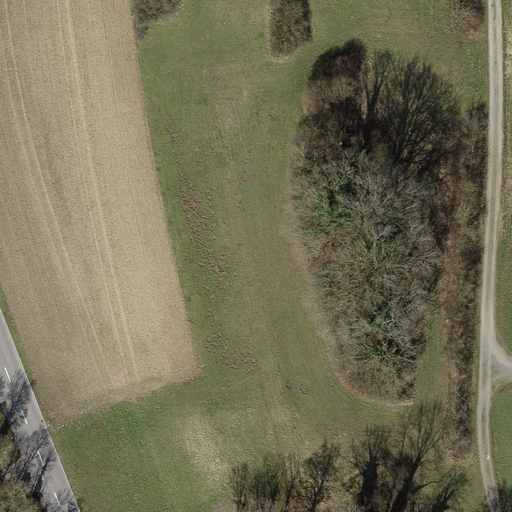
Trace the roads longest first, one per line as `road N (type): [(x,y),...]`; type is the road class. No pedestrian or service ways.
road 1 (track): [(511,379),(492,382),(511,0)]
road 2 (tertiary): [(63,511),(0,349)]
road 3 (track): [(505,511),(492,453),(492,382)]
